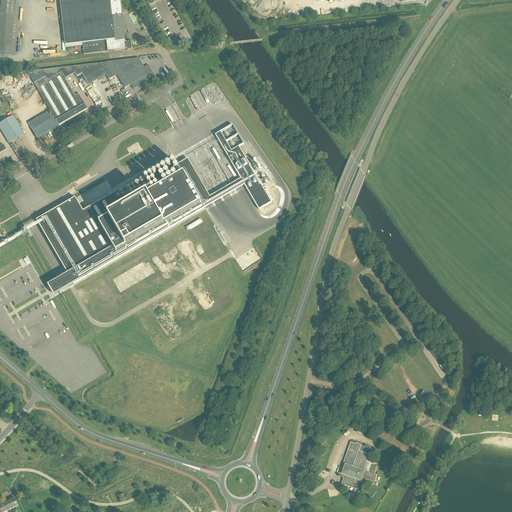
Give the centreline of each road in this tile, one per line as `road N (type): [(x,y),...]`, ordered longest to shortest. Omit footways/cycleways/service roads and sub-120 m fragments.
road 1 (unclassified): [(288,496),(338,231),(379,129),(458,0)]
road 2 (primary): [(260,423),(354,161),(447,0)]
road 3 (unclassified): [(0,184),(175,83),(133,0)]
road 4 (track): [(363,169),(456,296),(511,348)]
road 5 (tertiary): [(221,475),(89,433),(40,393)]
road 6 (track): [(357,155),(344,150),(235,0)]
road 7 (track): [(162,51),(0,68)]
